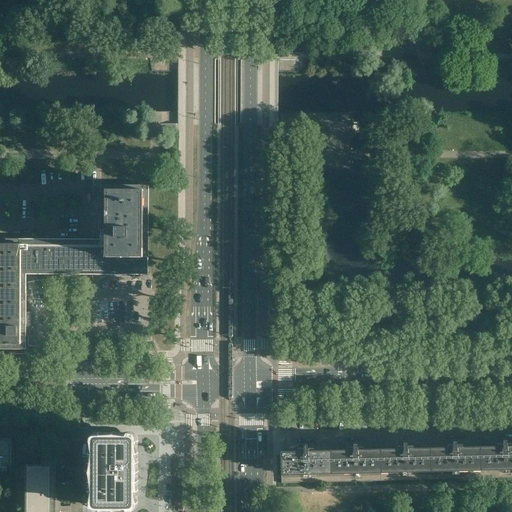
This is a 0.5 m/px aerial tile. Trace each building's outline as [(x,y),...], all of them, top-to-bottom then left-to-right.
[(37,185),(37,177),(31,177),(31,172),(25,172),(25,185),(37,185)] [(148,275),(148,185),(101,185),(100,239),(0,238),(0,349),(26,349),(26,336),(27,336),(27,312),(26,312),(26,275),(148,275)] [(0,466),(11,467),(11,439),(0,438),(0,466)] [(511,477),(511,445),(507,446),(507,443),(506,443),(506,440),(503,440),(503,444),(501,444),(501,446),(479,447),(480,478),(511,477)] [(480,478),(479,447),(458,447),(457,445),(456,445),(456,441),(453,441),(453,445),(451,445),(452,447),(430,448),(431,480),(480,478)] [(132,443),(95,442),(94,510),(132,511),(132,443)] [(431,480),(430,448),(408,448),(408,446),(407,446),(407,443),(403,443),(403,446),(402,446),(402,448),(380,449),(381,481),(431,480)] [(381,481),(380,449),(358,449),(358,447),(357,447),(357,444),(353,444),(353,447),(352,447),(352,450),(331,450),(331,482),(381,481)] [(331,482),(331,450),(309,451),(309,448),(308,448),(307,445),(304,445),(304,448),(303,448),(303,451),(281,451),(281,483),(331,482)] [(54,511),(55,502),(55,461),(41,460),(41,466),(27,466),(26,511),(54,511)]
